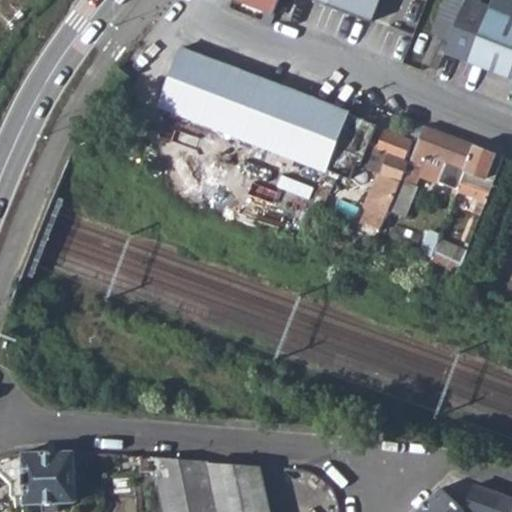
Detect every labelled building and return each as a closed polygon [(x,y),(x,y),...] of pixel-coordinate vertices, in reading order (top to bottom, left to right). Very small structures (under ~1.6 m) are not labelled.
[(237,0),(237,2),(272,16),(278,0),(237,0)] [(317,0),(369,21),(377,0),(317,0)] [(446,41),(441,54),(511,81),(511,1),(508,0),(489,0),(485,11),(461,2),(446,41)] [(433,35),(421,65),(435,70),(441,54),(446,41),(433,35)] [(179,49),(156,105),(326,172),(349,115),(179,49)] [(349,115),(326,172),(352,182),(358,167),(376,175),(357,225),(376,234),(386,211),(390,202),(407,163),(406,162),(413,142),(384,130),(376,150),(367,145),(375,125),(349,115)] [(390,202),(386,211),(404,218),(416,189),(413,188),(419,175),(456,191),(474,147),(424,128),(409,164),(407,163),(390,202)] [(456,191),(455,193),(471,200),(473,195),(486,200),(504,159),(474,147),(456,191)] [(318,187),(308,203),(317,208),(326,191),(318,187)] [(426,238),(420,251),(423,252),(421,259),(426,262),(435,241),(426,238)] [(426,262),(425,265),(454,281),(465,253),(435,241),(426,262)] [(28,452),(24,452),(24,480),(25,496),(25,501),(43,501),(44,509),(56,509),(56,500),(76,499),(75,494),(85,494),(84,470),(75,470),(75,459),(87,460),(88,452),(70,450),(28,452)] [(260,467),(151,457),(162,511),(196,511),(215,510),(217,505),(266,496),(260,467)] [(451,478),(440,489),(464,510),(472,486),(451,478)] [(13,481),(10,483),(10,493),(15,496),(25,496),(24,480),(13,481)] [(472,486),(464,510),(470,511),(489,511),(496,494),(472,486)] [(440,489),(416,511),(470,511),(464,510),(440,489)] [(511,511),(511,499),(496,494),(489,511),(511,511)] [(215,510),(196,511),(268,511),(266,496),(217,505),(215,510)]
